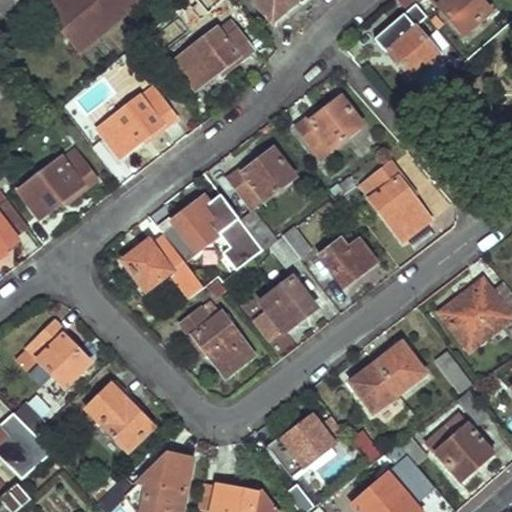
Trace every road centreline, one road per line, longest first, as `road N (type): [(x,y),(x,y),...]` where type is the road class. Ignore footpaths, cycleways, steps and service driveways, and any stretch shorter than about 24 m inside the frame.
road 1 (residential): [(77,270),(88,298),(193,407),(222,422),(248,411),(511,210)]
road 2 (residential): [(360,0),(240,123),(90,238),(77,270)]
